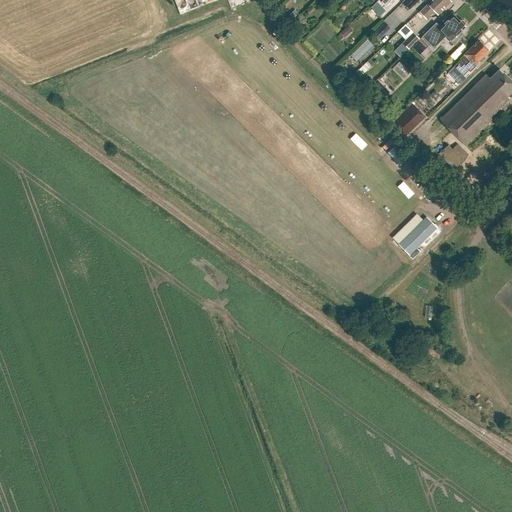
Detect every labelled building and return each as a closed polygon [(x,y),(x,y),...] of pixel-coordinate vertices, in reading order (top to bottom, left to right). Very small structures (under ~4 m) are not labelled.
[(384,0),(379,0),(374,6),(382,15),(391,6),(384,0)] [(419,0),(422,0),(423,1),(423,0),(403,0),(401,2),(409,10),(419,0)] [(450,2),(448,0),(432,0),(427,5),(419,13),(426,20),(434,12),(437,16),(450,2)] [(460,32),(465,27),(464,26),(465,24),(462,20),(462,21),(460,21),(459,20),(458,21),(453,15),(440,27),(436,23),(422,36),(432,49),(445,37),(454,46),(461,39),(459,38),(463,35),(460,32)] [(344,38),(353,31),(348,26),(339,33),(344,38)] [(379,40),(387,32),(381,27),(373,35),(379,40)] [(408,48),(418,39),(412,33),(402,42),(408,48)] [(474,65),(486,54),(486,51),(477,42),(459,59),(460,60),(453,67),(463,76),(468,71),(470,72),(475,66),(474,65)] [(368,61),(360,69),(364,73),(372,65),(368,61)] [(403,79),(410,73),(399,62),(392,69),(403,79)] [(510,99),(507,97),(511,92),(511,82),(500,69),(490,79),(486,75),(440,120),(465,147),(495,118),(494,117),(501,110),(500,109),(510,99)] [(389,93),(381,85),(388,79),(384,76),(378,82),(372,88),(383,99),(389,93)] [(356,96),(360,92),(355,87),(351,91),(356,96)] [(405,111),(391,124),(401,133),(414,120),(405,111)] [(410,157),(397,143),(387,153),(399,167),(410,157)] [(454,170),(468,156),(457,145),(452,150),(448,146),(439,155),(454,170)] [(420,252),(417,249),(438,228),(427,217),(399,245),(409,256),(413,260),(420,252)]
